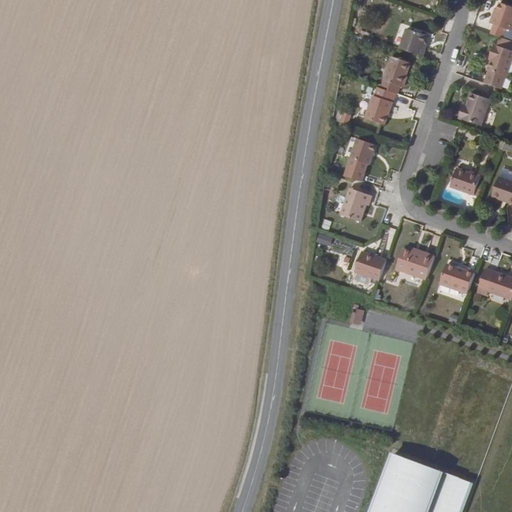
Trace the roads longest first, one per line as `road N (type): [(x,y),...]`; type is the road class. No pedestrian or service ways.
road 1 (tertiary): [(248,511),(272,454),(342,0)]
road 2 (residential): [(462,0),(406,188),(414,209),(434,222),(511,249)]
